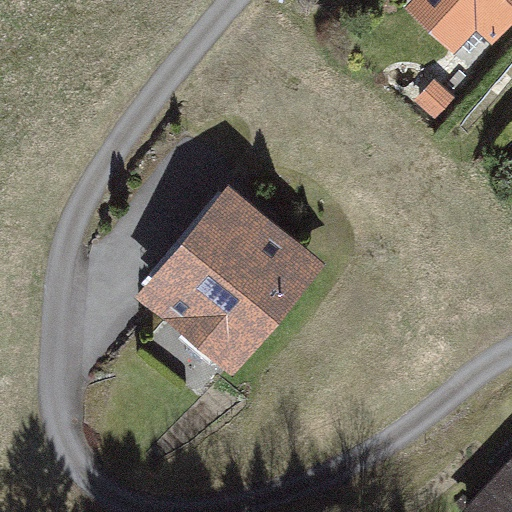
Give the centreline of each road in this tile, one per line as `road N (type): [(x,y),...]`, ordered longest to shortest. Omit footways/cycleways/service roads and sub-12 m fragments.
road 1 (residential): [(144,511),(84,487),(38,386),(85,180),(225,0)]
road 2 (residential): [(511,348),(499,349),(333,506),(274,511)]
